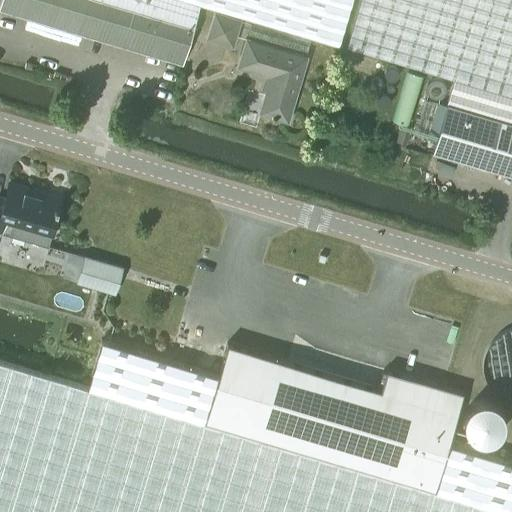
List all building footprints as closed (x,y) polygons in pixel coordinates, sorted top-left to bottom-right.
[(0,0),(0,7),(179,61),(196,4),(183,0),(0,0)] [(183,0),(196,4),(196,2),(337,45),(350,0),(183,0)] [(511,0),(358,0),(345,46),(449,77),(511,96),(511,0)] [(284,119),(303,56),(243,38),(235,67),(268,77),(257,111),(284,119)] [(511,96),(453,79),(432,148),(511,171),(511,96)] [(0,229),(6,231),(47,243),(52,229),(45,228),(55,196),(5,181),(0,197),(0,196),(0,229)] [(112,292),(119,266),(82,255),(74,281),(112,292)] [(432,488),(203,420),(217,375),(100,340),(87,385),(0,359),(0,511),(511,511),(511,461),(446,442),(432,488)] [(217,375),(203,420),(432,488),(461,392),(385,369),(380,389),(227,343),(217,375)] [(465,413),(461,423),(463,433),(471,442),(481,445),(492,443),(500,436),(503,426),(501,415),(494,407),(484,403),(473,405),(465,413)]
